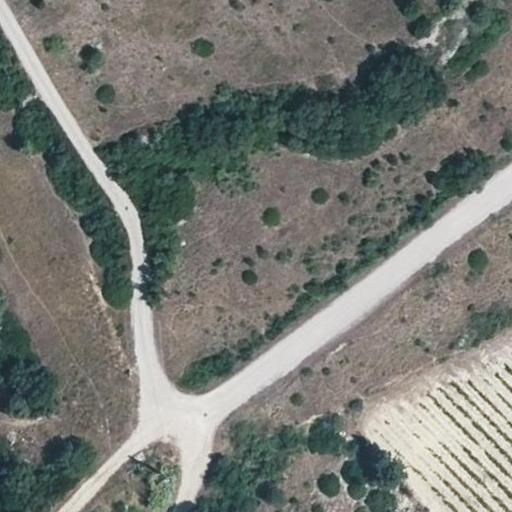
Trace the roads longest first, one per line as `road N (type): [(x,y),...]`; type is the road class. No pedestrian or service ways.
road 1 (track): [(511,180),(69,511)]
road 2 (track): [(0,6),(132,216),(175,430)]
